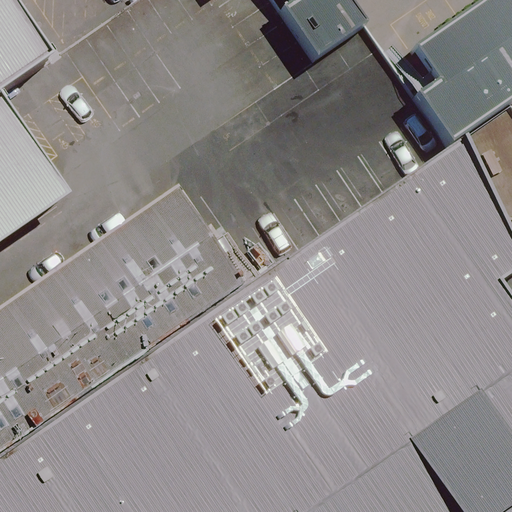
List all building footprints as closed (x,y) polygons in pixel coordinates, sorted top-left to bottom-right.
[(57,56),(19,0),(0,0),(0,247),(74,199),(3,92),(57,56)] [(252,0),(304,77),(364,37),(339,0),(252,0)] [(423,91),(402,105),(438,157),(511,105),(511,0),(485,0),(401,58),(423,91)] [(216,291),(0,439),(0,511),(511,511),(511,346),(392,172),(216,291)] [(157,200),(0,307),(0,439),(216,291),(157,200)]
